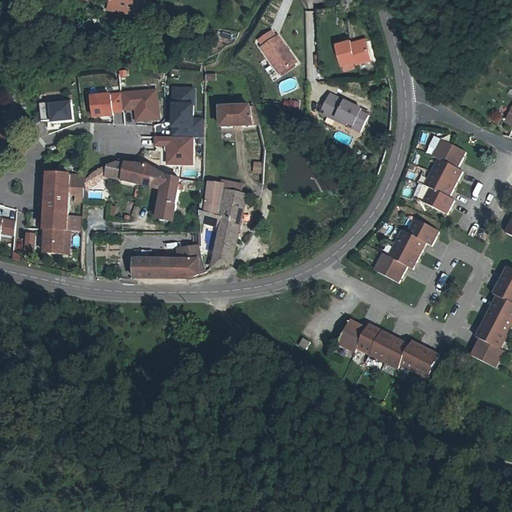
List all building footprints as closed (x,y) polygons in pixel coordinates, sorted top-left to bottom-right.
[(169,0),(167,0),(164,17),(175,19),(179,2),(173,1),(169,0)] [(132,14),(134,6),(121,3),(119,10),(132,14)] [(280,36),(276,29),(264,37),(267,44),(280,36)] [(280,36),(267,44),(266,45),(282,72),(299,61),(282,34),(280,36)] [(353,47),(353,44),(352,42),(338,45),(341,66),(355,63),(356,65),(374,62),(370,44),(353,47)] [(171,67),(170,77),(180,78),(181,68),(171,67)] [(130,80),(130,71),(121,72),(122,81),(130,80)] [(193,120),(194,90),(174,89),(174,121),(177,121),(177,126),(174,126),(173,137),(156,137),(156,146),(168,146),(168,164),(176,164),(193,164),(193,138),(204,138),(204,120),(193,120)] [(160,120),(157,92),(93,99),(94,110),(95,118),(114,116),(114,113),(124,112),(124,111),(139,109),(140,113),(137,113),(138,122),(160,120)] [(322,113),(336,121),(338,119),(346,124),(354,128),(352,132),(360,136),(369,121),(361,117),(362,115),(363,112),(332,95),(322,113)] [(42,121),(53,119),(53,123),(74,121),(72,102),(40,105),(42,121)] [(254,106),(221,107),(222,127),(259,126),(254,106)] [(13,112),(4,115),(6,122),(16,119),(13,112)] [(0,134),(0,147),(13,143),(10,131),(0,134)] [(432,189),(425,205),(448,216),(455,202),(450,200),(463,173),(457,170),(465,153),(446,145),(443,152),(439,151),(435,159),(440,162),(428,188),(432,189)] [(117,163),(108,167),(107,175),(165,187),(167,176),(150,166),(117,163)] [(87,185),(107,175),(108,167),(96,172),(87,183),(87,185)] [(49,174),(46,230),(47,230),(68,231),(68,230),(71,231),(84,231),(85,216),(69,215),(71,194),(77,194),(76,201),(84,202),(86,176),(49,174)] [(183,177),(167,176),(165,187),(161,218),(176,220),(182,189),(185,190),(186,185),(181,184),(183,177)] [(223,189),(240,192),(241,183),(223,179),(223,182),(223,189)] [(209,183),(209,202),(219,204),(220,199),(223,189),(223,182),(209,183)] [(220,199),(245,204),(247,194),(240,192),(223,189),(220,199)] [(202,210),(202,214),(221,216),(220,225),(218,237),(237,237),(238,232),(245,204),(220,199),(219,204),(209,202),(209,204),(208,211),(202,210)] [(202,224),(220,225),(221,216),(202,214),(202,224)] [(17,223),(0,219),(0,240),(0,241),(2,231),(16,234),(17,223)] [(378,275),(399,286),(408,269),(414,271),(426,246),(432,249),(439,235),(415,223),(408,237),(405,235),(391,260),(383,257),(379,266),(381,268),(378,275)] [(68,231),(47,230),(45,253),(69,255),(71,231),(68,230),(68,231)] [(27,233),(26,249),(34,250),(35,234),(27,233)] [(234,253),(237,237),(218,237),(215,266),(218,266),(221,265),(227,262),(229,260),(233,255),(234,253)] [(186,266),(187,277),(205,272),(202,259),(200,244),(197,245),(180,249),(181,259),(180,265),(186,266)] [(157,277),(158,259),(136,259),(136,277),(157,277)] [(179,277),(187,277),(186,266),(180,265),(181,259),(158,259),(157,277),(179,277)] [(480,342),(473,359),(495,369),(499,361),(501,361),(505,354),(499,351),(504,338),(507,339),(511,328),(511,272),(507,271),(494,298),(496,299),(478,341),(480,342)] [(441,359),(428,353),(417,349),(413,347),(412,350),(371,330),(369,333),(352,325),(341,346),(351,351),(349,354),(358,358),(360,352),(373,358),(372,360),(386,367),(387,365),(402,371),(403,369),(416,374),(415,376),(431,384),(441,359)] [(303,341),(299,349),(307,353),(311,345),(303,341)]
